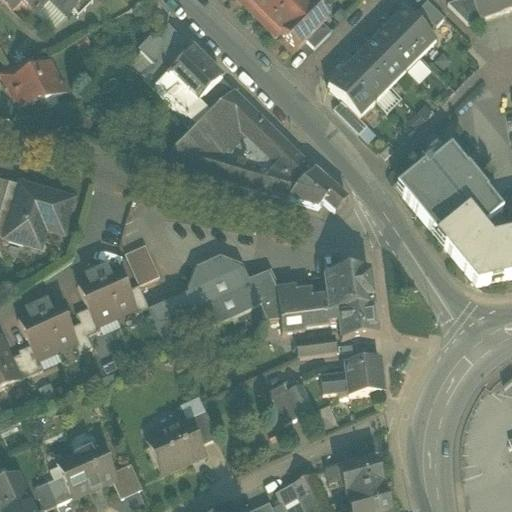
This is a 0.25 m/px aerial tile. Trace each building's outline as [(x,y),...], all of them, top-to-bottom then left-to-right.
[(37,16),(48,4),(44,0),(4,0),(1,4),(11,14),(20,6),(33,19),(34,19),(35,20),(38,17),(37,16)] [(44,0),(48,4),(65,21),(86,0),(44,0)] [(243,0),(253,9),(261,0),(243,0)] [(261,0),(253,9),(267,23),(290,0),(261,0)] [(281,37),(281,38),(312,7),(311,7),(303,0),(290,0),(267,23),(281,37)] [(324,0),(319,0),(312,7),(324,20),(334,10),(324,0)] [(468,0),(447,8),(467,28),(479,23),(470,0),(468,0)] [(511,0),(470,0),(479,23),(479,25),(511,13),(511,0)] [(50,36),(65,21),(48,4),(37,16),(38,17),(35,20),(34,19),(33,19),(50,36)] [(418,13),(435,30),(443,22),(426,5),(418,13)] [(324,20),(312,7),(281,38),(296,53),(305,44),(322,27),(327,22),(324,20)] [(403,14),(388,30),(420,62),(435,46),(403,14)] [(305,44),(313,53),(330,36),(322,27),(305,44)] [(388,30),(372,45),(404,77),(420,62),(388,30)] [(184,124),(195,135),(208,121),(198,111),(223,85),(167,32),(152,47),(149,44),(139,55),(141,57),(140,59),(153,72),(142,84),(184,124)] [(372,45),(357,60),(389,92),(404,77),(372,45)] [(153,72),(140,59),(128,71),(142,84),(153,72)] [(357,60),(342,75),(374,107),(389,92),(357,60)] [(420,62),(404,77),(417,89),(432,74),(420,62)] [(0,79),(0,80),(6,92),(10,90),(9,89),(38,74),(32,64),(0,79)] [(43,103),(45,107),(56,101),(63,98),(48,69),(38,74),(9,89),(10,90),(14,99),(12,99),(18,111),(31,105),(32,109),(43,103)] [(359,123),(374,107),(342,75),(327,91),(359,123)] [(198,111),(208,121),(233,96),(223,85),(198,111)] [(389,92),(374,107),(385,118),(400,103),(389,92)] [(163,168),(193,177),(213,157),(225,169),(244,149),(247,153),(250,149),(238,138),(257,119),(233,96),(208,121),(195,135),(163,168)] [(59,108),(56,101),(45,107),(48,114),(59,108)] [(332,114),(357,139),(365,130),(341,106),(332,114)] [(323,207),(334,218),(347,205),(313,175),(257,119),(238,138),(250,149),(247,153),(244,149),(225,169),(224,168),(219,184),(317,213),(323,207)] [(380,158),(385,163),(393,155),(388,150),(380,158)] [(437,233),(443,239),(465,221),(477,235),(497,218),(501,215),(491,203),(487,206),(481,199),(485,196),(486,195),(466,170),(465,171),(461,175),(455,168),(460,164),(449,152),(425,172),(422,169),(400,187),(406,195),(401,199),(432,237),(437,233)] [(193,177),(219,184),(224,168),(225,169),(213,157),(193,177)] [(461,175),(465,171),(460,164),(455,168),(461,175)] [(19,190),(7,186),(0,184),(0,241),(3,242),(19,190)] [(395,191),(401,199),(406,195),(400,187),(395,191)] [(3,244),(27,251),(33,232),(44,235),(62,241),(73,204),(19,188),(19,190),(3,242),(3,244)] [(487,206),(491,203),(485,196),(481,199),(487,206)] [(511,236),(497,218),(477,235),(489,250),(511,244),(511,236)] [(511,244),(489,250),(477,235),(465,221),(443,239),(448,246),(443,250),(476,290),(489,286),(488,280),(499,277),(501,284),(511,280),(511,244)] [(33,232),(27,251),(39,254),(44,235),(33,232)] [(432,237),(443,250),(448,246),(443,239),(437,233),(432,237)] [(124,259),(139,291),(158,282),(144,250),(124,259)] [(187,297),(204,335),(213,331),(248,315),(259,310),(266,325),(279,323),(276,302),(276,298),(277,298),(267,276),(248,285),(241,270),(218,262),(195,273),(186,295),(187,297)] [(106,273),(95,278),(114,321),(132,313),(134,313),(127,296),(117,272),(107,277),(106,273)] [(323,281),(325,300),(328,317),(337,316),(372,311),(367,276),(350,278),(350,276),(341,277),(342,279),(323,281)] [(488,280),(489,286),(501,284),(499,277),(488,280)] [(96,329),(114,321),(95,278),(84,283),(86,286),(76,290),(87,314),(94,330),(96,329)] [(132,313),(135,319),(148,313),(138,291),(127,296),(134,313),(132,313)] [(279,323),(328,317),(325,300),(311,302),(310,294),(277,298),(276,298),(276,302),(279,323)] [(204,335),(187,297),(147,315),(165,353),(204,335)] [(46,307),(35,312),(55,355),(73,347),(75,346),(69,333),(57,306),(48,310),(46,307)] [(248,315),(257,335),(268,329),(266,325),(259,310),(248,315)] [(372,311),(337,316),(338,326),(340,345),(376,341),(372,311)] [(37,364),(55,355),(35,312),(24,317),(26,320),(17,324),(29,351),(35,365),(37,364)] [(76,319),(80,328),(86,341),(99,335),(96,329),(94,330),(87,314),(76,319)] [(327,327),(338,326),(337,316),(328,317),(279,323),(280,338),(303,335),(303,333),(328,330),(327,327)] [(91,352),(86,341),(80,328),(69,333),(75,346),(73,347),(78,358),(91,352)] [(296,347),(298,362),(334,358),(332,342),(296,347)] [(0,393),(18,385),(8,364),(0,345),(0,393)] [(18,356),(19,359),(29,380),(42,375),(37,364),(35,365),(29,351),(18,356)] [(18,385),(29,380),(19,359),(8,364),(18,385)] [(338,397),(339,403),(383,397),(379,364),(343,369),(345,378),(320,381),(322,399),(338,397)] [(285,429),(297,424),(285,398),(297,392),(293,384),(269,395),(285,429)] [(50,387),(37,393),(43,405),(56,399),(50,387)] [(301,390),(297,392),(285,398),(297,424),(313,416),(301,390)] [(187,424),(205,416),(198,401),(180,409),(187,424)] [(328,410),(313,416),(321,437),(336,430),(328,410)] [(188,428),(199,451),(217,443),(205,416),(187,424),(188,428)] [(145,443),(146,447),(188,428),(187,424),(145,443)] [(146,447),(161,480),(203,461),(199,451),(188,428),(146,447)] [(55,468),(57,472),(101,452),(100,449),(55,468)] [(71,503),(113,485),(115,484),(112,477),(101,452),(57,472),(61,481),(71,503)] [(204,463),(203,461),(161,480),(162,482),(204,463)] [(341,485),(346,501),(384,491),(376,462),(325,475),(329,488),(341,485)] [(130,469),(112,477),(115,484),(113,485),(121,502),(141,493),(130,469)] [(0,474),(0,486),(10,482),(5,472),(0,474)] [(0,486),(0,511),(11,511),(29,505),(17,479),(10,482),(0,486)] [(283,511),(323,511),(327,510),(313,480),(276,497),(281,507),(283,511)] [(61,481),(47,487),(57,509),(71,503),(61,481)] [(42,511),(50,511),(57,509),(47,487),(34,493),(42,511)] [(389,511),(384,491),(346,501),(348,511),(389,511)]
